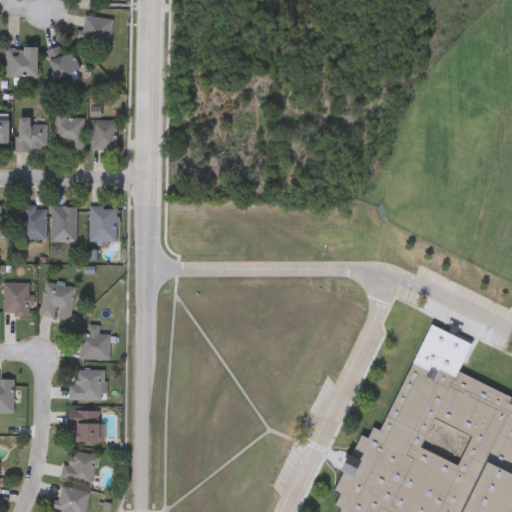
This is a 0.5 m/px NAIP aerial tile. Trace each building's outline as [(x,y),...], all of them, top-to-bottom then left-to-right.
[(110,19),(109,42),(80,41),(81,18),(110,19)] [(45,51),(60,46),(62,55),(72,52),(79,72),(54,80),(45,51)] [(4,78),(4,49),(36,49),(36,78),(4,78)] [(82,114),(82,153),(66,153),(66,145),(52,145),(52,114),(82,114)] [(30,118),(30,124),(46,124),(46,153),(16,153),(16,118),(30,118)] [(115,151),(93,151),(93,121),(115,121),(115,151)] [(44,241),(22,241),(22,207),(44,207),(44,241)] [(75,244),(50,244),(50,207),(75,207),(75,244)] [(88,242),(88,208),(115,208),(115,242),(88,242)] [(2,317),(2,284),(29,284),(29,317),(2,317)] [(69,321),(39,317),(43,284),(74,288),(69,321)] [(109,361),(75,360),(75,334),(87,334),(87,326),(98,326),(98,335),(109,335),(109,361)] [(511,511),(334,511),(336,509),(334,508),(338,496),(335,494),(357,435),(367,439),(371,428),(382,432),(409,361),(453,378),(455,375),(511,396),(511,511)] [(68,401),(68,386),(74,386),(74,371),(104,371),(104,401),(68,401)] [(0,414),(0,381),(13,381),(13,414),(0,414)] [(102,443),(74,443),(74,429),(66,429),(66,412),(102,412),(102,443)] [(61,480),(66,451),(97,456),(92,486),(61,480)] [(62,511),(53,510),(59,487),(88,494),(83,511),(62,511)]
